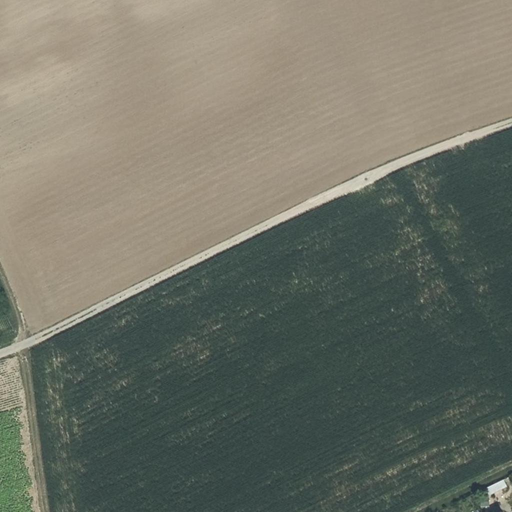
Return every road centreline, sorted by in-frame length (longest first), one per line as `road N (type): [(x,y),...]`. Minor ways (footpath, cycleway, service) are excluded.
road 1 (track): [(0,350),(397,157),(511,117)]
road 2 (track): [(46,511),(21,343),(0,281)]
